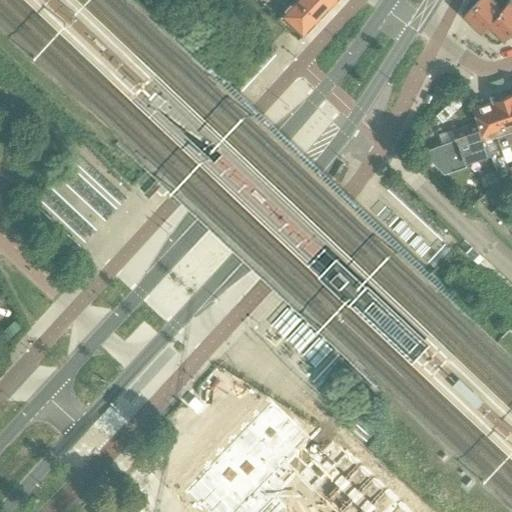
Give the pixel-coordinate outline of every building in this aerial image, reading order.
[(319,19),(299,0),(295,0),(280,16),(302,37),(319,19)] [(329,0),(299,0),(319,19),(334,4),(329,0)] [(481,32),(487,25),(501,9),(491,0),(477,0),(463,15),(481,32)] [(501,9),(487,25),(503,41),(511,31),(511,5),(508,2),(501,9)] [(511,94),(493,101),(494,102),(510,147),(511,145),(511,94)] [(474,109),(478,122),(484,140),(485,139),(491,137),(496,135),(501,150),(510,147),(494,102),(474,109)] [(484,140),(478,122),(453,130),(456,140),(421,152),(438,170),(449,166),(451,171),(454,170),(464,196),(498,184),(489,158),(466,166),(465,164),(490,156),(485,139),(484,140)] [(82,238),(94,227),(67,197),(55,208),(82,238)] [(491,213),(511,232),(511,221),(497,207),(491,213)] [(338,280),(348,289),(355,281),(346,272),(338,280)] [(207,467),(184,491),(206,511),(410,511),(320,425),(310,436),(268,396),(203,463),(207,467)]
